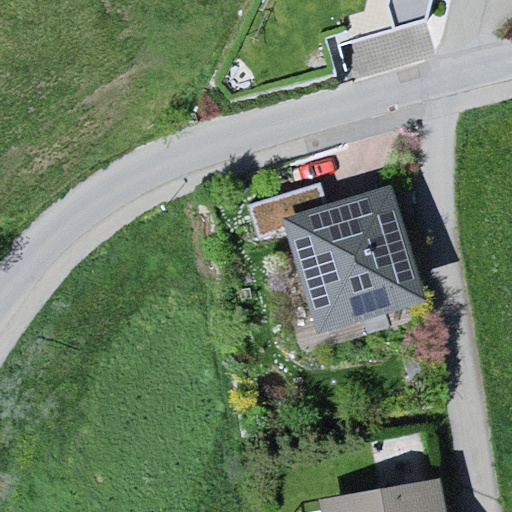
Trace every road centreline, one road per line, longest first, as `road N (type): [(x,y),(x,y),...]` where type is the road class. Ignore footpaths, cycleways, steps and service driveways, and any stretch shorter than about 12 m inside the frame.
road 1 (residential): [(443,79),(161,162),(73,214),(0,294)]
road 2 (residential): [(483,511),(441,214),(443,79)]
